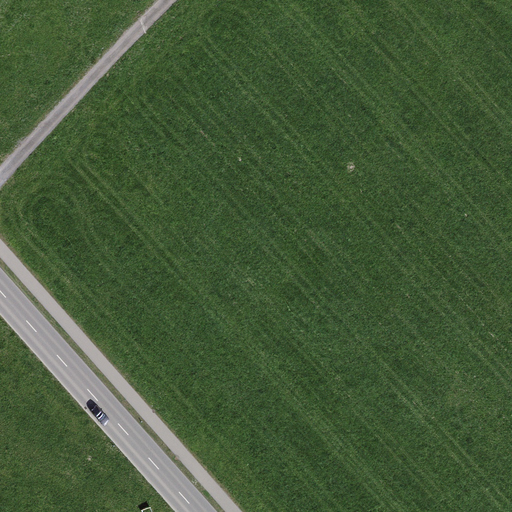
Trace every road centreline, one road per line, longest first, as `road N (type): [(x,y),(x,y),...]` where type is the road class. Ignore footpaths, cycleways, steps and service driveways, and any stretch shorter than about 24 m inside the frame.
road 1 (tertiary): [(0,293),(193,511)]
road 2 (track): [(174,0),(0,177)]
